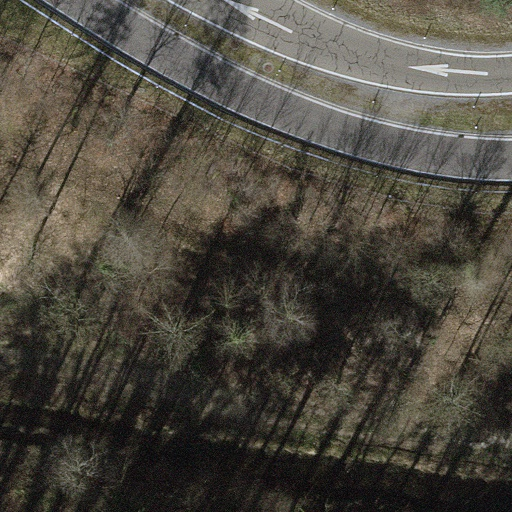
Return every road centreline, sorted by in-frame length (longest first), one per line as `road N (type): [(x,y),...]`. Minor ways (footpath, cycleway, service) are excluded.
road 1 (track): [(0,346),(511,446)]
road 2 (trunk): [(79,0),(238,90),(338,131),(444,157),(511,161)]
road 3 (trunk): [(511,74),(367,58),(228,0)]
